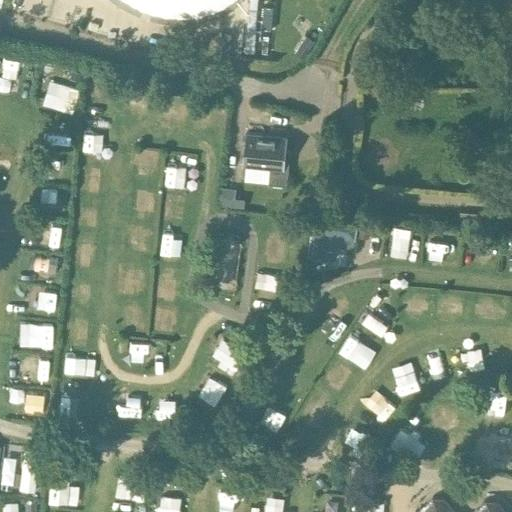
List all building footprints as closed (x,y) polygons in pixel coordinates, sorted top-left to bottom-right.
[(127,0),(132,3),(143,8),(148,9),(153,11),(165,14),(177,16),(189,16),(201,14),(212,11),(223,6),(232,0),(127,0)] [(300,45),(296,52),(304,57),(309,50),(315,41),(306,35),(300,45)] [(0,60),(0,80),(14,81),(14,61),(0,60)] [(72,70),(70,78),(78,80),(80,73),(72,70)] [(45,79),(39,105),(70,112),(76,86),(45,79)] [(245,132),(243,163),(271,165),(269,183),(287,185),(290,150),(286,150),(287,136),(245,132)] [(43,173),(62,178),(68,156),(49,151),(43,173)] [(80,173),(80,188),(99,189),(99,173),(80,173)] [(495,177),(494,189),(507,190),(508,178),(495,177)] [(223,188),(222,206),(233,207),(235,189),(223,188)] [(307,257),(323,260),(327,234),(355,239),(358,223),(314,215),(307,257)] [(56,241),(58,223),(40,220),(37,238),(56,241)] [(359,227),(358,236),(369,238),(370,228),(359,227)] [(410,255),(411,233),(391,233),(390,254),(410,255)] [(427,235),(428,252),(449,250),(448,233),(427,235)] [(285,260),(288,242),(268,239),(266,257),(285,260)] [(376,321),(394,308),(382,292),(364,305),(376,321)] [(442,295),(442,315),(466,316),(467,295),(442,295)] [(484,299),(484,318),(503,318),(504,299),(484,299)] [(151,332),(171,331),(170,314),(150,315),(151,332)] [(22,340),(43,340),(43,322),(23,321),(22,340)] [(344,334),(337,352),(364,362),(371,344),(344,334)] [(444,354),(427,359),(433,381),(450,376),(444,354)] [(18,355),(14,377),(38,380),(41,359),(18,355)] [(333,386),(342,376),(329,364),(320,374),(333,386)] [(397,393),(414,388),(407,367),(390,373),(397,393)] [(38,397),(24,393),(25,388),(8,383),(1,405),(34,414),(38,397)] [(479,389),(476,408),(494,411),(497,392),(479,389)] [(301,410),(319,421),(328,407),(309,396),(301,410)] [(445,399),(427,404),(434,429),(452,424),(445,399)] [(266,404),(256,419),(275,430),(284,415),(266,404)] [(23,470),(22,491),(34,492),(35,471),(23,470)] [(153,477),(151,506),(171,508),(174,479),(153,477)] [(2,481),(1,489),(10,490),(11,483),(2,481)] [(140,506),(141,487),(123,486),(123,506),(140,506)] [(255,490),(252,507),(270,510),(273,493),(255,490)] [(415,511),(508,511),(497,498),(485,498),(469,511),(457,511),(443,496),(432,495),(415,510),(415,511)] [(0,511),(15,511),(15,499),(0,499),(0,511)] [(355,499),(353,511),(373,511),(375,502),(355,499)]
